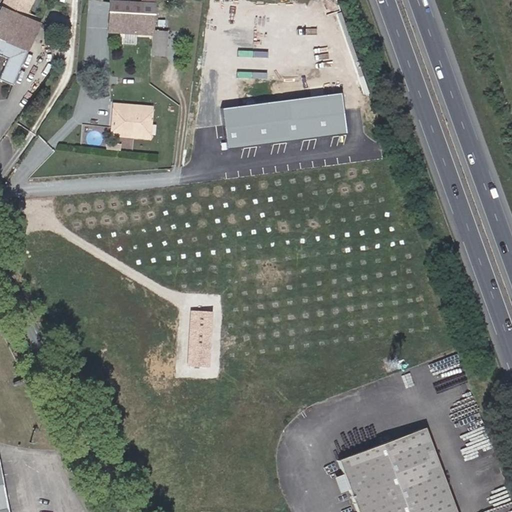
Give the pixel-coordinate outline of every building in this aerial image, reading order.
[(28,13),(33,0),(4,0),(1,8),(38,24),(41,19),(28,13)] [(152,30),(153,3),(153,0),(140,0),(141,2),(109,1),(108,33),(123,34),(136,34),(152,35),(151,56),(165,57),(167,31),(152,30)] [(38,24),(1,8),(0,7),(0,55),(7,59),(0,74),(0,79),(12,85),(38,24)] [(135,44),(136,34),(123,34),(123,43),(135,44)] [(341,93),(220,108),(226,151),(347,135),(341,93)] [(151,112),(151,108),(113,104),(112,109),(151,112)] [(149,135),(151,112),(112,109),(111,130),(133,132),(133,134),(149,135)] [(133,134),(133,132),(111,130),(110,135),(149,138),(149,135),(133,134)] [(211,312),(189,311),(186,366),(209,367),(211,312)] [(454,511),(423,428),(337,460),(356,511),(454,511)]
